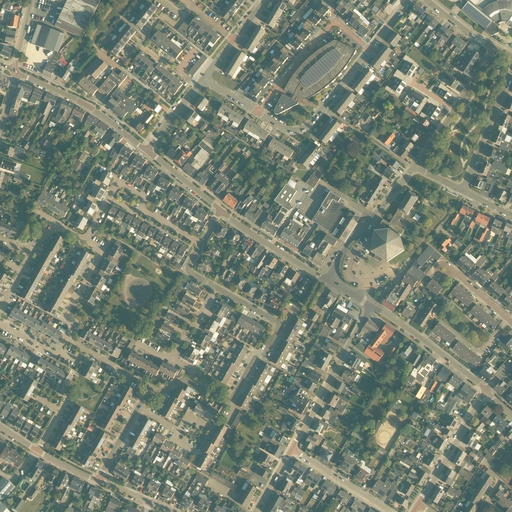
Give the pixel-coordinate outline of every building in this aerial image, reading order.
[(82,40),(101,0),(67,0),(55,26),(82,40)] [(232,0),(230,4),(238,10),(241,6),(233,0),(232,0)] [(340,13),(347,4),(342,0),(337,7),(338,8),(337,11),(340,13)] [(511,2),(511,3),(511,2),(511,0),(507,0),(507,2),(506,2),(504,1),(503,1),(501,2),(501,0),(497,0),(498,2),(496,3),(494,3),(492,4),(491,4),(489,5),(488,6),(487,7),(485,8),(484,9),(483,10),(482,11),(476,6),(476,5),(477,4),(478,2),(478,1),(478,0),(448,0),(449,0),(450,1),(451,1),(452,1),(453,2),(454,2),(456,2),(457,1),(458,1),(459,1),(460,0),(461,0),(464,2),(462,4),(465,6),(462,10),(486,30),(485,31),(492,37),(492,36),(499,33),(499,32),(498,32),(498,31),(498,30),(498,29),(499,28),(497,26),(498,24),(498,25),(499,24),(500,24),(501,23),(502,23),(503,23),(504,23),(505,23),(506,23),(507,23),(508,24),(509,25),(510,25),(510,26),(511,27),(511,28),(511,27),(511,2)] [(146,7),(154,14),(158,10),(147,1),(143,5),(146,7)] [(6,2),(4,10),(9,12),(12,4),(6,2)] [(279,2),(275,8),(283,12),(286,7),(279,2)] [(319,7),(327,14),(329,11),(327,9),(328,7),(323,2),(319,7)] [(226,8),(228,9),(235,14),(238,10),(230,4),(228,6),(224,3),(223,5),(226,8)] [(352,8),(347,4),(340,13),(343,16),(344,14),(348,17),(353,11),(351,10),(352,8)] [(407,15),(410,17),(413,13),(415,15),(420,9),(415,5),(407,15)] [(324,17),(327,14),(319,7),(318,6),(314,11),(320,17),(322,15),(324,17)] [(151,18),(154,14),(146,7),(142,11),(151,18)] [(228,9),(226,8),(223,12),(231,18),(235,14),(228,9)] [(272,13),(279,17),(283,12),(275,8),(272,13)] [(415,21),(417,23),(425,13),(420,9),(415,15),(418,17),(415,21)] [(139,15),(148,22),(151,18),(142,11),(139,15)] [(289,16),(292,18),(294,20),(299,14),(297,12),(297,13),(293,11),(289,16)] [(310,15),(318,23),(321,20),(319,18),(320,17),(314,11),(310,15)] [(349,24),(353,26),(359,19),(360,17),(353,11),(348,17),(351,19),(350,20),(351,22),(349,24)] [(223,12),(220,16),(228,22),(231,18),(223,12)] [(282,19),(279,17),(272,13),(269,18),(276,23),(278,24),(282,19)] [(139,15),(136,19),(144,26),(148,22),(139,15)] [(305,23),(310,28),(314,24),(316,26),(318,23),(310,15),(306,20),(307,21),(305,23)] [(8,17),(6,27),(16,29),(18,17),(11,16),(11,18),(8,17)] [(429,16),(424,22),(427,24),(429,26),(434,19),(429,16)] [(192,27),(189,31),(191,32),(194,29),(200,21),(200,20),(197,18),(196,17),(196,18),(195,19),(193,21),(191,23),(190,26),(192,27)] [(265,24),(273,29),(276,23),(269,18),(265,24)] [(132,23),(141,30),(144,26),(136,19),(132,23)] [(359,19),(353,26),(356,29),(357,27),(359,28),(364,23),(359,19)] [(439,23),(434,19),(429,26),(427,28),(424,32),(427,34),(431,28),(434,30),(439,23)] [(198,32),(205,24),(200,21),(194,29),(198,32)] [(304,27),(300,31),(308,38),(310,35),(308,33),(310,31),(309,30),(310,28),(305,23),(302,26),(304,27)] [(364,23),(359,28),(361,29),(359,32),(362,34),(368,26),(364,23)] [(202,35),(209,27),(205,24),(198,32),(202,35)] [(65,34),(38,25),(31,44),(58,54),(65,34)] [(127,25),(124,29),(133,36),(136,32),(127,25)] [(368,26),(362,34),(365,37),(367,35),(368,36),(374,30),(369,25),(368,26)] [(437,41),(438,42),(443,37),(443,36),(448,30),(443,26),(436,35),(439,37),(436,41),(437,41)] [(202,35),(204,37),(201,40),(203,42),(206,39),(213,31),(209,27),(202,35)] [(258,27),(255,33),(262,37),(265,31),(258,27)] [(121,33),(130,40),(133,36),(124,29),(121,33)] [(14,43),(15,33),(7,31),(4,30),(4,33),(6,34),(6,35),(5,35),(4,39),(5,40),(5,42),(14,43)] [(448,30),(443,36),(443,37),(438,42),(441,44),(444,40),(446,42),(453,34),(448,30)] [(151,40),(156,44),(163,35),(158,31),(151,40)] [(213,31),(206,39),(210,42),(217,34),(213,31)] [(308,38),(300,31),(296,36),(302,41),(303,39),(305,41),(308,38)] [(117,37),(126,45),(130,40),(121,33),(117,37)] [(160,47),(167,38),(170,35),(167,33),(164,36),(163,35),(156,44),(160,47)] [(262,37),(255,33),(251,38),(259,42),(262,45),(264,41),(261,39),(262,37)] [(395,33),(391,37),(398,43),(401,38),(395,33)] [(217,34),(210,42),(214,45),(221,37),(217,34)] [(285,35),(279,42),(283,46),(286,43),(284,42),(288,38),(285,35)] [(295,35),(291,40),(300,47),(302,44),(300,42),(302,41),(296,36),(295,35)] [(126,45),(117,37),(114,41),(123,49),(126,45)] [(398,43),(391,37),(387,42),(394,48),(398,43)] [(457,37),(449,47),(451,49),(454,45),(457,47),(462,41),(457,37)] [(171,41),(167,38),(160,47),(164,50),(171,41)] [(248,43),(255,48),(259,42),(251,38),(248,43)] [(171,41),(164,50),(168,53),(175,45),(176,42),(173,39),(172,39),(171,41)] [(285,47),(290,51),(292,49),(293,50),(295,48),(297,50),(300,47),(291,40),(285,47)] [(114,41),(111,46),(120,53),(123,49),(114,41)] [(325,89),(332,83),(338,77),(344,70),(356,51),(337,42),(336,41),(335,41),(334,41),(333,42),(324,47),(317,52),(310,58),(305,62),(301,66),(297,71),(293,77),(288,84),(284,91),(294,96),(297,97),(303,100),(304,100),(305,101),(305,100),(306,100),(309,99),(314,96),(318,94),(325,89)] [(462,41),(457,47),(459,49),(456,53),(459,55),(467,45),(462,41)] [(12,51),(13,47),(10,46),(7,45),(0,43),(0,55),(9,59),(12,51)] [(245,49),(252,54),(255,48),(248,43),(245,49)] [(168,53),(172,57),(179,48),(175,45),(168,53)] [(111,46),(108,50),(116,57),(120,53),(111,46)] [(385,46),(381,51),(388,56),(390,58),(391,58),(393,56),(395,54),(385,46)] [(179,48),(172,57),(176,60),(183,51),(179,48)] [(286,57),(289,53),(284,48),(282,50),(281,49),(276,54),(278,55),(285,62),(288,58),(286,57)] [(235,57),(242,61),(246,56),(239,51),(235,57)] [(381,51),(378,56),(384,61),(388,56),(381,51)] [(474,51),(472,54),(470,56),(477,60),(480,55),(474,51)] [(134,62),(139,65),(145,57),(141,53),(134,62)] [(276,54),(272,59),(275,61),(279,65),(281,63),(283,65),(285,62),(278,55),(276,54)] [(59,61),(63,64),(65,61),(62,58),(60,59),(59,58),(56,55),(51,60),(55,64),(59,61)] [(378,56),(374,60),(380,66),(384,61),(378,56)] [(406,69),(413,74),(417,68),(413,66),(415,63),(407,56),(404,60),(409,64),(406,69)] [(469,58),(467,61),(474,65),(477,60),(470,56),(469,58)] [(139,65),(143,68),(149,60),(145,57),(139,65)] [(171,57),(167,62),(171,65),(175,61),(171,57)] [(242,61),(235,57),(232,62),(239,67),(242,61)] [(272,59),(269,63),(271,65),(277,71),(280,68),(278,66),(279,65),(275,61),(272,59)] [(103,71),(108,66),(101,60),(97,65),(103,71)] [(143,68),(147,72),(153,63),(149,60),(143,68)] [(370,65),(379,72),(383,67),(380,66),(374,60),(370,65)] [(467,61),(464,66),(470,70),(474,65),(467,61)] [(230,64),(228,68),(236,72),(239,67),(232,62),(230,64)] [(46,68),(43,74),(51,78),(54,71),(52,70),(54,65),(53,65),(48,63),(47,65),(46,68)] [(157,67),(153,63),(147,72),(150,75),(152,73),(157,67)] [(265,69),(264,71),(269,76),(273,72),(275,74),(277,71),(271,65),(269,63),(264,68),(265,69)] [(65,70),(60,78),(66,82),(69,76),(70,75),(71,76),(73,77),(78,72),(79,71),(75,68),(72,66),(69,65),(67,68),(65,71),(65,70)] [(99,76),(103,71),(97,65),(93,70),(99,76)] [(159,65),(157,67),(152,73),(154,74),(151,78),(153,80),(156,76),(163,68),(159,65)] [(464,66),(460,72),(467,76),(470,70),(464,66)] [(157,83),(160,79),(167,71),(163,68),(156,76),(158,77),(155,81),(157,83)] [(232,78),(236,72),(228,68),(225,73),(232,78)] [(367,69),(363,74),(369,80),(370,80),(373,75),(367,69)] [(397,70),(395,73),(405,79),(406,76),(410,79),(413,74),(406,69),(403,74),(397,70)] [(95,80),(99,76),(93,70),(89,73),(91,76),(95,80)] [(171,74),(167,71),(160,79),(162,81),(159,85),(161,86),(162,86),(164,83),(171,74)] [(269,79),(267,78),(269,76),(264,71),(258,78),(267,86),(269,83),(267,81),(269,79)] [(97,91),(106,98),(117,85),(119,87),(128,77),(122,72),(119,76),(113,72),(99,89),(97,91)] [(395,85),(403,90),(406,84),(403,82),(405,79),(395,73),(393,76),(399,80),(395,85)] [(446,73),(445,75),(448,77),(446,80),(450,82),(447,85),(455,90),(458,85),(459,84),(458,84),(453,81),(455,78),(449,75),(446,73)] [(169,86),(175,78),(171,74),(165,83),(166,84),(163,88),(166,89),(168,86),(169,86)] [(363,74),(359,79),(365,85),(366,84),(368,86),(372,81),(370,80),(369,80),(363,74)] [(83,88),(89,81),(87,80),(85,78),(79,85),(83,88)] [(179,81),(175,78),(169,86),(170,87),(167,91),(170,93),(170,92),(173,89),(179,81)] [(254,83),(260,88),(262,87),(264,89),(267,86),(258,78),(254,83)] [(359,79),(355,84),(362,89),(365,85),(359,79)] [(94,85),(89,81),(83,88),(88,92),(94,85)] [(179,81),(173,89),(176,92),(177,93),(183,84),(179,81)] [(20,102),(22,98),(28,100),(30,95),(31,95),(34,88),(22,83),(22,84),(21,84),(20,84),(18,89),(13,99),(14,99),(9,116),(16,118),(18,111),(20,102)] [(250,88),(258,95),(261,92),(259,90),(260,88),(254,83),(250,88)] [(440,96),(448,101),(451,96),(448,93),(450,90),(441,83),(438,88),(443,91),(440,96)] [(358,94),(362,89),(355,84),(352,88),(358,94)] [(97,91),(99,89),(94,85),(88,92),(93,96),(97,91)] [(403,90),(395,85),(392,90),(387,86),(385,90),(394,96),(396,93),(399,95),(403,90)] [(248,86),(244,91),(247,93),(252,98),(254,96),(256,98),(258,95),(250,88),(248,86)] [(44,93),(36,89),(30,102),(36,105),(38,105),(39,104),(44,93)] [(114,111),(126,96),(120,91),(117,89),(110,97),(112,99),(107,106),(114,111)] [(349,91),(345,96),(352,102),(355,97),(356,97),(349,91)] [(419,95),(414,91),(412,95),(409,93),(403,102),(406,104),(410,99),(415,102),(419,95)] [(40,114),(38,119),(40,120),(41,120),(42,119),(43,117),(44,115),(52,97),(47,94),(44,102),(46,102),(41,113),(40,114)] [(136,111),(138,108),(135,105),(136,104),(129,99),(132,97),(131,95),(127,97),(126,96),(114,111),(123,119),(128,113),(132,116),(136,111)] [(296,101),(297,97),(294,96),(292,99),(284,95),(283,95),(282,95),(282,96),(274,111),(274,112),(274,113),(275,114),(275,115),(276,115),(277,115),(278,115),(297,105),(298,105),(298,104),(298,103),(297,102),(296,101)] [(419,95),(415,102),(420,106),(415,112),(418,115),(420,112),(425,104),(422,102),(425,98),(419,95)] [(198,101),(205,107),(209,102),(202,96),(198,101)] [(348,106),(352,102),(345,96),(341,101),(348,106)] [(43,117),(42,119),(45,121),(47,117),(52,106),(52,105),(53,106),(54,106),(55,105),(57,99),(52,97),(44,115),(43,117)] [(161,103),(155,98),(151,103),(154,105),(151,109),(158,114),(162,108),(159,106),(161,103)] [(430,111),(438,116),(441,111),(438,108),(440,105),(429,98),(427,102),(434,106),(430,111)] [(63,117),(69,104),(63,101),(60,108),(56,119),(50,116),(48,121),(57,124),(58,123),(63,117)] [(194,106),(201,111),(205,107),(198,101),(194,106)] [(348,106),(341,101),(338,106),(344,111),(348,106)] [(63,117),(58,123),(63,126),(68,117),(67,116),(69,113),(71,113),(74,106),(69,104),(63,117)] [(228,108),(223,105),(218,113),(223,116),(228,108)] [(344,111),(338,106),(334,110),(341,116),(344,111)] [(81,123),(86,112),(76,107),(71,118),(81,123)] [(233,112),(228,108),(223,116),(227,118),(229,119),(233,112)] [(405,112),(404,112),(411,117),(412,117),(413,115),(416,117),(415,117),(421,122),(419,125),(418,125),(421,128),(423,126),(426,129),(430,124),(417,114),(407,108),(405,112)] [(191,110),(188,115),(198,122),(201,118),(199,116),(191,110)] [(376,118),(381,111),(380,110),(376,114),(374,113),(372,116),(376,118)] [(438,116),(430,111),(427,116),(422,113),(420,116),(423,119),(429,122),(431,119),(435,121),(438,116)] [(233,112),(229,119),(234,122),(238,115),(233,112)] [(139,126),(136,129),(138,131),(140,133),(144,129),(149,123),(154,117),(150,113),(149,113),(150,114),(149,116),(148,115),(144,120),(145,121),(143,122),(141,125),(140,124),(139,126)] [(95,126),(99,120),(90,115),(85,123),(86,123),(85,124),(88,126),(90,123),(95,126)] [(188,115),(184,120),(191,126),(192,125),(194,127),(198,122),(188,115)] [(238,115),(234,122),(239,125),(244,118),(238,115)] [(504,115),(502,120),(511,125),(511,124),(511,117),(511,118),(511,117),(504,115)] [(334,120),(330,125),(337,131),(340,133),(340,134),(343,136),(345,134),(342,131),(339,128),(340,126),(341,125),(343,123),(338,120),(336,122),(334,120)] [(502,120),(499,126),(503,128),(507,130),(506,132),(511,134),(511,132),(511,131),(510,131),(511,125),(502,120)] [(101,139),(103,136),(109,128),(101,121),(95,130),(98,133),(96,135),(101,139)] [(254,124),(249,121),(243,131),(248,134),(249,132),(254,124)] [(67,133),(71,127),(65,124),(62,129),(67,133)] [(249,132),(254,135),(259,127),(254,124),(249,132)] [(330,125),(326,130),(333,135),(335,133),(337,136),(340,133),(337,131),(330,125)] [(259,138),(264,130),(259,127),(254,135),(253,137),(258,140),(259,138)] [(259,138),(260,138),(265,141),(269,134),(264,130),(259,138)] [(322,135),(329,140),(333,135),(326,130),(322,135)] [(422,136),(413,130),(411,132),(409,131),(405,136),(415,143),(417,140),(418,141),(422,136)] [(495,136),(495,137),(505,141),(507,136),(511,137),(511,134),(506,132),(505,135),(504,134),(501,133),(497,131),(497,133),(495,136)] [(107,144),(111,148),(116,142),(118,144),(123,138),(116,133),(111,139),(107,144)] [(319,139),(325,145),(329,140),(322,135),(319,139)] [(401,141),(398,144),(398,145),(401,147),(402,148),(404,149),(409,153),(414,146),(411,144),(407,141),(408,139),(407,139),(403,135),(402,137),(404,139),(402,141),(401,141)] [(182,136),(178,141),(179,143),(180,143),(184,146),(185,144),(188,141),(187,141),(182,136)] [(214,148),(217,145),(206,136),(204,139),(214,148)] [(392,140),(387,136),(382,142),(387,147),(392,140)] [(495,137),(492,143),(499,146),(500,146),(499,149),(508,152),(509,150),(506,148),(508,143),(505,141),(495,137)] [(204,164),(211,155),(212,154),(216,149),(214,148),(204,139),(199,146),(202,149),(198,155),(196,157),(193,160),(189,164),(188,163),(183,169),(187,173),(193,178),(198,172),(201,168),(204,164)] [(270,144),(269,146),(274,149),(274,150),(278,142),(277,141),(274,140),(274,139),(273,139),(270,144)] [(26,141),(22,147),(27,150),(31,145),(26,141)] [(278,142),(274,150),(279,153),(284,145),(279,143),(278,142)] [(311,149),(318,154),(320,157),(321,158),(324,160),(325,160),(326,161),(327,159),(326,158),(327,157),(320,152),(320,151),(322,149),(316,145),(315,144),(314,146),(311,149)] [(284,145),(279,153),(284,156),(289,149),(284,145)] [(172,149),(167,156),(171,159),(172,160),(175,156),(181,149),(182,149),(178,146),(175,150),(174,151),(172,149)] [(397,146),(393,151),(403,160),(409,153),(404,149),(402,148),(401,147),(400,149),(397,146)] [(16,147),(15,150),(7,148),(5,155),(12,157),(13,153),(19,155),(21,149),(16,147)] [(120,156),(124,158),(129,149),(124,147),(121,152),(118,151),(115,156),(113,159),(111,162),(115,164),(118,158),(119,158),(120,156)] [(110,157),(113,159),(115,156),(118,151),(118,150),(115,148),(110,157)] [(122,161),(127,164),(133,152),(129,149),(124,158),(122,161)] [(289,149),(284,156),(289,159),(294,152),(289,149)] [(307,154),(314,159),(318,154),(311,149),(307,154)] [(489,149),(486,157),(491,158),(495,160),(493,163),(500,166),(501,163),(501,162),(502,162),(504,154),(490,150),(489,149)] [(182,152),(174,161),(181,167),(192,154),(189,151),(186,155),(182,152)] [(382,152),(379,156),(385,159),(386,160),(391,164),(390,164),(389,165),(396,170),(400,165),(382,152)] [(83,163),(87,157),(81,153),(71,168),(77,171),(82,163),(83,163)] [(204,164),(207,166),(214,158),(213,157),(214,156),(212,154),(211,155),(204,164)] [(303,158),(310,164),(314,159),(307,154),(303,158)] [(372,157),(376,160),(380,163),(382,159),(374,154),(372,157)] [(340,156),(337,161),(339,162),(338,164),(342,167),(343,165),(348,169),(352,163),(340,156)] [(131,165),(129,168),(132,170),(134,167),(136,168),(141,160),(140,159),(141,159),(137,157),(136,157),(134,161),(132,165),(131,165)] [(300,163),(306,168),(310,164),(303,158),(300,163)] [(141,160),(136,168),(138,169),(141,171),(140,172),(142,174),(143,172),(144,170),(142,169),(146,162),(145,162),(146,161),(142,159),(142,160),(141,160)] [(16,164),(3,160),(0,168),(13,173),(16,164)] [(289,165),(285,170),(289,172),(292,167),(295,162),(292,160),(289,165)] [(483,165),(482,168),(492,172),(493,169),(496,171),(496,170),(506,174),(508,169),(507,169),(504,167),(500,166),(493,163),(492,165),(484,162),(483,165)] [(220,171),(226,165),(223,163),(217,169),(220,171)] [(200,173),(195,180),(200,183),(209,171),(212,166),(210,164),(202,174),(200,173)] [(394,173),(388,168),(386,170),(380,165),(377,169),(383,174),(382,175),(389,180),(394,173)] [(148,181),(154,170),(149,167),(146,173),(143,172),(142,174),(140,178),(137,184),(139,185),(143,179),(147,181),(148,181)] [(98,174),(102,177),(110,181),(111,180),(113,176),(110,175),(105,172),(107,169),(104,168),(103,171),(102,173),(99,172),(98,174)] [(482,168),(479,174),(486,177),(486,176),(487,177),(486,180),(489,181),(493,182),(495,183),(496,184),(497,182),(498,180),(493,178),(493,179),(489,178),(492,172),(482,168)] [(151,185),(148,190),(151,192),(156,181),(158,179),(156,177),(158,173),(154,170),(149,179),(151,180),(150,182),(152,183),(151,185)] [(316,170),(315,172),(305,184),(313,189),(319,179),(323,174),(316,170)] [(209,171),(200,183),(204,186),(209,179),(210,177),(213,174),(211,173),(209,171)] [(0,181),(2,182),(6,183),(7,180),(8,177),(4,175),(0,173),(0,181)] [(239,175),(236,173),(231,180),(234,182),(239,175)] [(214,190),(223,179),(217,174),(210,182),(211,183),(209,186),(210,187),(209,188),(212,190),(213,189),(214,190)] [(102,183),(108,186),(110,181),(102,177),(100,181),(96,180),(95,182),(101,186),(102,183)] [(156,181),(151,192),(153,193),(155,190),(157,187),(161,189),(166,181),(165,180),(166,179),(164,178),(162,177),(162,178),(161,178),(159,183),(156,181)] [(366,199),(364,202),(372,206),(380,194),(381,192),(384,188),(383,187),(382,187),(383,186),(384,184),(386,181),(383,179),(380,178),(378,181),(377,181),(376,183),(374,182),(371,187),(370,186),(365,194),(368,196),(366,199)] [(229,184),(223,179),(214,190),(215,191),(215,192),(218,194),(218,193),(219,194),(221,191),(223,192),(229,184)] [(287,184),(294,188),(297,183),(290,179),(287,184)] [(160,191),(167,195),(170,190),(171,189),(168,187),(171,183),(166,181),(161,189),(160,191)] [(486,185),(477,181),(474,187),(481,190),(481,189),(483,190),(486,185)] [(99,188),(101,186),(95,182),(93,185),(94,185),(91,190),(103,197),(106,192),(99,188)] [(236,190),(234,192),(237,194),(240,190),(241,189),(242,188),(244,185),(242,182),(239,186),(240,186),(237,190),(236,190)] [(288,215),(291,210),(292,209),(289,203),(297,191),(289,186),(286,185),(275,201),(280,204),(283,207),(281,210),(273,222),(271,225),(273,226),(268,233),(274,237),(278,230),(280,227),(282,226),(281,225),(282,223),(284,222),(284,221),(284,220),(286,219),(285,218),(286,217),(288,216),(288,215)] [(37,202),(42,205),(47,197),(43,195),(45,191),(47,189),(45,188),(37,202)] [(174,199),(179,191),(174,188),(172,191),(170,190),(167,195),(169,197),(174,199)] [(89,195),(88,197),(88,198),(94,201),(95,199),(100,201),(103,197),(91,190),(89,194),(89,195)] [(179,191),(174,199),(176,201),(175,203),(176,204),(179,206),(181,204),(183,200),(180,199),(183,194),(179,191)] [(501,191),(497,199),(505,203),(508,196),(509,195),(508,194),(506,194),(506,193),(501,191)] [(406,196),(415,202),(418,198),(409,192),(406,196)] [(312,221),(333,234),(332,235),(335,237),(338,239),(339,240),(343,242),(350,232),(351,232),(360,218),(359,217),(359,216),(357,216),(354,214),(353,212),(338,203),(341,199),(336,196),(330,193),(328,196),(312,221)] [(47,197),(42,205),(44,206),(48,208),(55,196),(53,195),(51,199),(50,199),(47,197)] [(234,198),(231,197),(228,195),(223,201),(228,205),(234,198)] [(55,196),(48,208),(53,212),(58,203),(55,201),(57,197),(55,196)] [(237,208),(241,211),(245,205),(248,207),(254,199),(250,196),(244,204),(241,202),(237,208)] [(403,201),(413,207),(415,202),(406,196),(403,201)] [(86,200),(84,203),(88,205),(87,207),(95,211),(97,207),(92,204),(94,201),(88,198),(87,197),(86,200)] [(233,209),(239,202),(234,198),(228,205),(233,209)] [(174,216),(176,217),(182,207),(186,210),(191,201),(186,199),(183,205),(181,204),(179,206),(177,210),(174,216)] [(58,203),(53,212),(59,215),(66,202),(64,201),(62,205),(61,205),(58,203)] [(187,218),(184,224),(187,225),(190,219),(192,216),(193,214),(191,213),(193,208),(196,204),(191,201),(186,210),(185,213),(189,215),(187,218)] [(401,205),(410,211),(413,207),(403,201),(401,205)] [(66,202),(59,215),(61,216),(62,216),(64,217),(64,218),(67,212),(69,209),(66,207),(68,204),(67,203),(66,202)] [(270,214),(275,206),(272,204),(267,212),(270,214)] [(407,216),(410,211),(401,205),(398,210),(404,214),(407,216)] [(465,216),(469,209),(463,206),(460,213),(465,216)] [(78,212),(84,215),(86,213),(92,216),(95,211),(87,207),(84,212),(80,209),(78,212)] [(251,207),(244,217),(249,220),(253,214),(256,209),(251,207)] [(106,219),(114,223),(117,217),(115,216),(118,210),(113,208),(106,219)] [(192,216),(190,219),(193,221),(197,223),(199,220),(203,212),(199,209),(194,218),(192,216)] [(249,220),(254,224),(262,211),(259,209),(255,215),(253,214),(249,220)] [(465,216),(471,219),(474,212),(469,209),(465,216)] [(399,222),(402,216),(404,214),(398,210),(390,224),(383,220),(377,229),(374,230),(374,232),(371,253),(376,255),(374,258),(381,263),(382,260),(387,263),(388,262),(391,260),(404,251),(400,237),(407,227),(399,222)] [(77,221),(85,226),(88,221),(83,218),(84,215),(78,212),(77,215),(80,216),(77,221)] [(117,217),(114,223),(118,224),(119,226),(122,228),(122,227),(125,222),(122,220),(125,215),(122,213),(120,212),(118,216),(117,217)] [(197,224),(204,228),(208,221),(206,219),(208,214),(203,212),(199,220),(197,223),(197,224)] [(474,224),(480,226),(481,224),(484,217),(479,214),(474,224)] [(133,225),(131,224),(134,218),(129,215),(125,222),(122,227),(130,231),(132,228),(133,225)] [(271,225),(273,222),(271,221),(272,218),(269,215),(261,228),(268,233),(273,226),(271,225)] [(484,217),(481,224),(487,226),(490,219),(489,219),(484,217)] [(9,226),(6,234),(8,235),(7,237),(9,237),(10,238),(17,219),(16,219),(13,225),(11,224),(10,227),(9,226)] [(17,219),(10,238),(11,238),(11,237),(14,238),(15,236),(19,238),(22,232),(20,231),(18,230),(15,228),(16,225),(18,220),(17,219)] [(133,225),(132,228),(134,229),(134,232),(136,233),(135,234),(138,235),(141,230),(138,228),(141,223),(136,220),(133,225)] [(308,231),(291,220),(280,237),(281,237),(297,248),(308,231)] [(502,223),(495,220),(492,227),(492,228),(491,230),(494,232),(493,233),(499,235),(501,231),(499,231),(502,223)] [(83,231),(85,226),(77,221),(75,226),(83,231)] [(5,222),(0,234),(1,234),(1,233),(6,234),(9,226),(4,225),(6,222),(5,222)] [(138,235),(138,236),(143,238),(145,240),(147,237),(149,234),(146,232),(149,227),(144,224),(141,230),(138,235)] [(221,236),(224,238),(228,230),(220,226),(216,233),(218,235),(218,236),(220,237),(221,237),(221,236)] [(323,232),(325,234),(327,231),(319,226),(317,228),(323,232)] [(149,234),(147,237),(150,238),(148,241),(150,243),(149,245),(152,246),(154,242),(155,241),(156,238),(157,236),(155,235),(157,231),(156,231),(152,228),(149,234)] [(474,238),(472,241),(474,242),(481,245),(487,231),(488,229),(486,228),(485,228),(485,229),(483,233),(481,232),(477,240),(474,238)] [(487,231),(481,245),(485,246),(491,233),(487,231)] [(229,239),(228,240),(229,241),(228,243),(229,244),(231,245),(232,245),(233,243),(236,245),(240,237),(234,233),(233,232),(232,233),(232,234),(229,239)] [(156,238),(155,241),(157,242),(157,244),(156,245),(156,246),(158,247),(161,249),(164,243),(162,242),(161,241),(165,236),(159,233),(157,236),(156,238)] [(334,247),(337,241),(327,235),(325,237),(321,244),(317,249),(320,250),(318,253),(314,259),(318,262),(322,265),(328,255),(326,254),(331,246),(334,247)] [(55,238),(53,241),(62,245),(64,240),(65,238),(62,237),(61,238),(56,236),(55,238)] [(167,238),(164,243),(161,249),(166,251),(164,254),(167,255),(168,254),(171,248),(169,246),(172,241),(167,238)] [(248,239),(244,244),(248,246),(242,254),(245,256),(254,243),(248,239)] [(442,245),(440,248),(445,253),(448,249),(452,245),(449,243),(450,241),(449,240),(448,241),(446,240),(444,239),(440,244),(442,245)] [(59,250),(62,245),(53,241),(51,246),(59,250)] [(168,254),(176,258),(179,252),(176,251),(179,245),(174,242),(171,248),(168,254)] [(316,245),(313,244),(310,242),(303,253),(309,257),(313,250),(316,251),(317,249),(321,244),(317,242),(316,245)] [(251,248),(247,254),(250,256),(254,259),(256,255),(259,257),(265,248),(257,244),(254,249),(251,248)] [(56,255),(59,250),(51,246),(48,251),(54,254),(56,255)] [(122,253),(124,254),(125,255),(128,250),(127,249),(121,246),(119,249),(114,246),(113,248),(113,247),(111,250),(120,256),(122,253)] [(213,259),(218,251),(210,246),(206,254),(213,259)] [(416,287),(431,269),(429,267),(424,273),(418,268),(420,266),(421,267),(434,251),(429,246),(407,272),(408,273),(401,282),(403,283),(399,289),(395,286),(392,292),(393,293),(391,295),(390,294),(387,297),(386,296),(385,298),(386,299),(382,305),(392,312),(395,306),(397,307),(401,301),(403,302),(405,299),(412,289),(413,290),(416,287)] [(471,248),(468,246),(462,253),(465,255),(471,248)] [(176,258),(179,260),(182,259),(187,249),(182,247),(179,252),(176,258)] [(43,253),(43,254),(55,261),(56,259),(53,257),(54,254),(48,251),(47,250),(45,254),(43,253)] [(79,256),(87,260),(90,256),(79,250),(78,252),(81,254),(79,256)] [(118,260),(120,256),(111,250),(109,254),(110,254),(109,256),(113,258),(112,261),(118,264),(120,262),(118,260)] [(51,261),(53,263),(55,261),(43,254),(42,255),(44,256),(42,260),(49,264),(51,261)] [(261,266),(264,262),(267,257),(263,255),(257,264),(261,266)] [(84,265),(87,260),(79,256),(78,259),(75,257),(74,259),(84,265)] [(457,263),(463,268),(470,260),(466,256),(463,258),(462,257),(457,263)] [(266,265),(273,269),(278,261),(271,257),(266,265)] [(477,267),(484,259),(481,257),(475,264),(477,267)] [(71,264),(74,266),(82,270),(84,265),(74,259),(71,264)] [(198,267),(204,270),(206,272),(209,267),(210,268),(211,268),(212,268),(213,267),(213,265),(212,265),(210,264),(203,259),(198,267)] [(484,259),(477,267),(480,269),(486,261),(484,259)] [(52,266),(49,264),(42,260),(39,263),(38,263),(37,264),(49,270),(52,272),(53,269),(51,268),(52,266)] [(470,260),(463,268),(468,272),(473,267),(472,266),(474,263),(470,260)] [(103,265),(112,270),(115,266),(117,267),(118,264),(112,261),(111,263),(106,261),(105,262),(104,262),(103,265)] [(170,261),(169,264),(180,270),(182,268),(170,261)] [(45,271),(48,272),(49,270),(37,264),(37,265),(38,265),(36,269),(44,273),(45,271)] [(276,268),(272,275),(275,277),(276,277),(277,274),(280,275),(283,277),(289,268),(283,264),(281,268),(279,270),(276,268)] [(110,279),(113,275),(110,273),(112,270),(103,265),(101,268),(102,269),(101,270),(105,273),(104,275),(110,279)] [(82,270),(74,266),(73,268),(69,267),(68,269),(79,275),(82,270)] [(261,267),(259,270),(256,275),(257,275),(260,277),(261,277),(266,270),(261,267)] [(45,278),(42,276),(44,273),(36,269),(34,273),(33,272),(32,273),(44,280),(45,278)] [(66,273),(67,274),(75,278),(76,279),(79,275),(68,269),(66,273)] [(229,271),(224,269),(220,276),(222,278),(221,278),(222,279),(223,280),(224,279),(225,279),(229,271)] [(234,274),(235,272),(235,271),(231,269),(229,271),(225,279),(225,280),(225,281),(227,282),(227,281),(228,281),(230,282),(234,274)] [(477,271),(472,276),(476,279),(478,281),(483,275),(482,275),(480,273),(482,271),(479,269),(477,271)] [(290,272),(286,278),(292,282),(291,283),(294,285),(300,275),(294,271),(292,273),(290,272)] [(488,274),(486,272),(483,275),(478,281),(483,286),(490,278),(492,280),(496,275),(498,273),(496,271),(491,276),(488,274)] [(31,279),(39,283),(40,280),(43,282),(43,281),(44,280),(32,273),(32,274),(33,275),(31,279)] [(62,275),(61,277),(72,283),(75,278),(67,274),(66,277),(62,275)] [(94,280),(104,285),(105,282),(108,283),(110,279),(104,275),(102,278),(98,275),(97,277),(96,277),(94,280)] [(240,275),(238,278),(234,286),(242,290),(244,286),(246,287),(247,284),(249,281),(249,280),(248,279),(247,278),(246,277),(245,276),(244,276),(243,275),(241,275),(240,275)] [(61,277),(60,279),(63,281),(62,284),(69,288),(72,283),(61,277)] [(302,289),(305,291),(311,282),(305,278),(301,284),(299,282),(295,288),(300,291),(302,289)] [(27,283),(39,289),(40,287),(37,286),(39,283),(31,279),(29,282),(27,282),(27,283)] [(107,287),(104,285),(94,280),(92,283),(93,283),(92,285),(97,287),(95,290),(102,294),(103,291),(104,291),(107,287)] [(431,291),(438,284),(433,280),(426,287),(430,290),(428,292),(430,293),(431,291)] [(196,288),(198,286),(191,282),(190,285),(191,285),(188,291),(199,297),(202,291),(196,288)] [(39,289),(27,283),(26,283),(28,284),(26,288),(33,292),(35,290),(38,291),(39,289)] [(69,288),(62,284),(60,286),(57,284),(56,287),(67,293),(69,288)] [(443,289),(438,284),(431,291),(435,294),(433,297),(434,298),(443,289)] [(487,289),(493,294),(498,289),(492,284),(487,289)] [(245,293),(249,296),(252,297),(257,289),(256,289),(249,285),(245,293)] [(454,289),(451,292),(454,295),(455,294),(457,297),(463,290),(457,285),(454,289)] [(56,287),(55,289),(58,290),(57,293),(64,297),(67,293),(56,287)] [(33,292),(26,288),(24,292),(22,291),(22,292),(33,299),(35,296),(32,295),(33,292)] [(498,289),(493,294),(498,299),(503,294),(503,293),(498,289)] [(86,294),(96,300),(97,297),(99,298),(102,294),(95,290),(94,292),(90,290),(89,292),(88,291),(86,294)] [(457,297),(459,300),(460,299),(463,302),(468,295),(463,290),(457,297)] [(264,304),(268,296),(260,291),(256,299),(264,304)] [(22,294),(20,298),(28,302),(29,299),(32,301),(33,299),(22,292),(21,293),(22,294)] [(333,303),(338,296),(332,292),(327,299),(328,300),(324,307),(328,310),(332,303),(333,303)] [(51,296),(61,302),(64,297),(57,293),(55,295),(52,294),(51,296)] [(185,305),(186,303),(193,307),(196,301),(191,298),(192,296),(187,293),(182,301),(181,303),(185,305)] [(273,293),(272,296),(269,301),(271,302),(270,305),(275,308),(274,309),(275,310),(281,301),(274,298),(276,294),(273,293)] [(96,300),(86,294),(84,298),(85,298),(84,300),(89,303),(88,305),(93,308),(96,304),(94,303),(96,300)] [(463,302),(462,302),(465,305),(466,304),(468,306),(474,300),(471,297),(468,295),(463,302)] [(506,298),(502,303),(503,303),(508,307),(511,302),(511,297),(509,295),(507,297),(506,298)] [(51,302),(59,307),(61,302),(51,296),(50,298),(53,300),(51,302)] [(344,309),(348,311),(352,303),(348,301),(344,309)] [(426,306),(433,312),(437,306),(429,301),(426,305),(424,304),(423,305),(426,306)] [(45,302),(43,304),(46,305),(45,305),(56,311),(59,307),(51,302),(50,305),(47,303),(45,302)] [(216,308),(215,309),(227,315),(228,312),(227,311),(229,307),(225,305),(224,304),(220,302),(217,308),(216,308)] [(186,306),(185,305),(181,303),(176,311),(187,317),(191,312),(185,308),(186,306)] [(16,305),(9,316),(12,317),(11,319),(13,320),(20,307),(19,306),(16,305)] [(46,312),(53,316),(56,311),(45,305),(44,307),(48,309),(46,312)] [(404,312),(402,315),(408,319),(409,316),(412,318),(416,311),(414,309),(412,312),(408,309),(409,307),(407,305),(403,311),(404,312)] [(476,305),(470,312),(473,314),(474,314),(476,316),(482,310),(476,305)] [(430,317),(433,312),(426,306),(423,311),(420,309),(419,310),(422,312),(430,317)] [(20,307),(13,320),(16,321),(16,320),(17,320),(18,321),(19,321),(23,313),(20,312),(23,309),(22,308),(20,307)] [(225,318),(227,315),(215,309),(215,310),(215,311),(214,315),(218,317),(217,320),(221,322),(223,317),(225,318)] [(347,315),(343,313),(342,313),(341,313),(342,312),(336,309),(332,316),(328,324),(336,329),(341,321),(342,322),(343,322),(347,315)] [(476,316),(476,317),(478,319),(479,319),(482,321),(487,315),(482,310),(476,316)] [(23,313),(19,321),(21,323),(21,324),(23,325),(30,312),(28,311),(26,315),(23,313)] [(176,317),(177,314),(172,311),(167,319),(177,325),(181,319),(176,317)] [(32,314),(30,312),(23,325),(25,326),(26,325),(28,326),(32,319),(30,317),(32,314)] [(418,317),(426,323),(430,317),(422,312),(419,316),(417,314),(416,316),(418,317)] [(319,316),(314,313),(310,319),(315,322),(319,316)] [(247,318),(242,315),(235,328),(237,329),(239,325),(242,327),(247,318)] [(342,322),(339,327),(342,329),(343,329),(346,324),(348,325),(350,322),(353,318),(349,316),(347,315),(343,322),(342,322)] [(482,321),(481,322),(484,324),(485,323),(487,326),(493,320),(492,319),(487,315),(482,321)] [(32,319),(28,326),(31,328),(30,329),(32,330),(39,318),(37,317),(35,320),(32,319)] [(413,319),(412,321),(422,328),(426,323),(418,317),(416,321),(413,319)] [(41,319),(39,318),(32,330),(35,332),(35,330),(38,332),(39,330),(38,330),(42,324),(39,323),(41,319)] [(40,333),(43,334),(51,319),(49,318),(47,322),(46,322),(45,324),(43,323),(42,324),(38,330),(39,330),(41,332),(40,333)] [(244,333),(252,320),(247,318),(242,327),(245,328),(243,332),(244,333)] [(295,318),(292,323),(304,330),(306,328),(302,326),(304,322),(295,318)] [(51,319),(43,334),(45,336),(45,334),(48,336),(54,324),(52,323),(53,321),(51,319)] [(207,323),(207,324),(219,330),(220,327),(219,326),(221,322),(217,320),(216,322),(211,319),(209,322),(207,323)] [(252,320),(244,333),(247,334),(249,331),(251,332),(256,323),(252,320)] [(367,332),(369,334),(372,330),(370,329),(372,327),(374,324),(369,320),(362,330),(366,333),(367,332)] [(487,326),(487,327),(489,329),(490,328),(493,331),(499,324),(496,322),(493,320),(487,326)] [(52,328),(48,336),(50,337),(50,338),(52,340),(59,327),(61,322),(59,321),(57,326),(55,330),(52,328)] [(165,321),(161,329),(166,332),(172,335),(175,330),(169,326),(171,324),(165,321)] [(310,332),(315,324),(313,323),(311,322),(310,322),(306,330),(310,332)] [(256,323),(251,332),(254,334),(252,337),(254,339),(261,326),(256,323)] [(289,329),(298,334),(300,330),(303,332),(304,331),(304,330),(292,323),(290,327),(289,329)] [(438,323),(433,331),(436,333),(439,335),(444,328),(438,323)] [(219,330),(207,324),(207,326),(205,329),(210,332),(209,334),(213,337),(215,332),(217,333),(219,330)] [(369,334),(374,337),(380,328),(374,324),(372,327),(370,329),(372,330),(369,334)] [(381,330),(371,344),(377,348),(381,343),(384,345),(390,337),(391,337),(395,330),(392,328),(391,328),(386,324),(382,331),(381,330)] [(261,326),(254,339),(256,340),(258,336),(261,337),(266,328),(261,326)] [(59,327),(52,340),(54,341),(55,340),(57,341),(58,340),(62,334),(59,332),(61,328),(59,327)] [(84,340),(90,329),(88,328),(86,331),(84,330),(79,337),(84,340)] [(444,340),(450,333),(444,328),(439,335),(438,335),(442,338),(442,337),(445,339),(444,340)] [(84,340),(89,343),(93,335),(91,334),(92,331),(90,329),(84,340)] [(166,332),(161,329),(156,337),(163,341),(162,343),(166,345),(167,343),(167,344),(170,338),(165,335),(166,332)] [(298,334),(289,329),(286,334),(298,341),(299,339),(296,337),(298,334)] [(321,333),(320,334),(321,334),(327,338),(329,335),(329,334),(322,330),(321,332),(321,333)] [(89,343),(94,345),(100,334),(98,333),(96,336),(93,335),(89,343)] [(400,333),(393,345),(398,348),(405,336),(400,333)] [(456,337),(450,333),(444,340),(447,342),(448,342),(451,344),(456,337)] [(102,336),(100,334),(94,345),(98,348),(103,340),(100,339),(102,336)] [(199,338),(210,345),(213,346),(215,343),(214,343),(216,339),(213,337),(209,334),(207,337),(203,334),(201,337),(199,338)] [(284,337),(283,340),(284,341),(293,346),(293,345),(292,344),(294,341),(297,343),(298,341),(286,334),(284,337)] [(506,346),(510,349),(511,347),(511,336),(509,339),(506,337),(499,344),(503,349),(506,346)] [(201,350),(205,352),(207,347),(209,348),(210,345),(199,338),(198,339),(199,341),(197,344),(202,347),(200,349),(201,350)] [(103,340),(98,348),(103,351),(109,340),(107,339),(105,342),(103,340)] [(109,340),(103,351),(108,353),(112,346),(114,342),(111,341),(109,340)] [(284,341),(281,346),(294,353),(295,351),(291,349),(293,346),(284,341)] [(322,346),(321,348),(328,352),(330,349),(335,352),(339,346),(330,341),(328,344),(324,342),(322,346)] [(366,346),(362,343),(360,342),(357,346),(359,348),(363,351),(366,346)] [(401,352),(408,356),(415,347),(409,342),(406,345),(405,344),(402,348),(403,349),(401,352)] [(459,353),(465,346),(459,342),(457,344),(455,346),(453,349),(456,352),(457,351),(459,353)] [(233,346),(246,353),(249,349),(240,343),(238,346),(235,344),(233,346)] [(112,346),(108,353),(113,356),(119,345),(116,344),(115,347),(112,346)] [(371,344),(364,353),(367,355),(377,363),(378,363),(384,354),(380,351),(377,348),(376,348),(377,348),(371,344)] [(121,346),(119,345),(113,356),(117,359),(124,346),(121,345),(121,346)] [(7,359),(9,360),(16,348),(14,347),(13,348),(10,346),(4,357),(7,359)] [(246,353),(233,346),(232,348),(236,350),(234,353),(244,358),(246,353)] [(278,352),(287,357),(289,353),(293,355),(294,353),(281,346),(278,352)] [(465,358),(470,351),(465,346),(459,353),(459,354),(462,356),(465,358)] [(201,350),(200,349),(197,347),(196,350),(191,347),(189,350),(188,351),(187,351),(199,358),(200,355),(202,356),(205,352),(201,350)] [(391,359),(397,350),(392,347),(387,356),(391,359)] [(18,349),(16,348),(9,360),(11,362),(13,358),(16,359),(20,352),(18,350),(18,349)] [(187,354),(185,357),(184,360),(193,364),(196,360),(197,361),(199,358),(187,351),(187,352),(187,354)] [(471,362),(476,355),(470,351),(465,358),(468,361),(468,360),(471,362)] [(22,353),(20,352),(16,359),(18,361),(16,365),(18,366),(25,353),(23,352),(22,353)] [(146,361),(131,352),(129,356),(126,360),(128,361),(131,362),(129,365),(131,366),(133,364),(136,366),(135,368),(137,370),(139,367),(142,368),(146,361)] [(285,360),(287,357),(278,352),(275,357),(288,364),(289,362),(285,360)] [(320,355),(318,358),(319,359),(322,361),(328,364),(332,357),(326,354),(322,352),(320,355)] [(28,354),(25,353),(18,366),(20,367),(23,363),(25,365),(30,357),(27,356),(28,354)] [(229,353),(228,356),(241,363),(244,358),(234,353),(233,355),(229,353)] [(415,368),(411,375),(415,379),(419,374),(424,378),(433,367),(432,366),(436,361),(427,353),(415,368)] [(363,358),(354,354),(350,363),(351,363),(349,366),(355,369),(356,366),(358,367),(363,358)] [(411,364),(415,367),(421,356),(417,354),(414,360),(415,360),(412,365),(411,364)] [(476,355),(471,362),(470,363),(473,365),(474,364),(476,366),(476,367),(482,360),(476,355)] [(34,370),(40,359),(35,356),(31,364),(34,366),(32,369),(34,370)] [(207,356),(204,361),(211,364),(213,360),(207,356)] [(228,356),(227,357),(231,359),(229,362),(233,364),(233,365),(237,367),(238,368),(241,363),(228,356)] [(274,359),(272,362),(281,367),(283,364),(287,366),(288,364),(275,357),(274,359)] [(318,358),(314,365),(318,367),(318,368),(324,371),(328,364),(322,361),(319,359),(318,358)] [(485,367),(478,376),(487,383),(492,377),(490,376),(492,373),(488,369),(490,366),(488,364),(490,361),(487,358),(482,365),(485,367)] [(45,362),(40,359),(34,370),(36,371),(38,368),(40,369),(45,362)] [(161,369),(160,369),(146,361),(142,368),(145,370),(143,373),(146,374),(147,372),(151,374),(149,376),(152,378),(153,375),(156,377),(159,371),(161,369)] [(223,362),(221,364),(234,371),(235,369),(237,367),(233,365),(233,364),(229,362),(228,361),(227,361),(226,364),(223,362)] [(47,363),(45,362),(40,369),(43,371),(41,374),(43,375),(49,364),(47,363)] [(87,367),(98,372),(101,368),(90,362),(87,367)] [(177,371),(165,365),(163,363),(160,369),(161,369),(159,371),(162,373),(161,376),(163,377),(164,374),(168,376),(166,379),(169,380),(170,377),(173,379),(174,377),(177,371)] [(261,368),(273,375),(274,373),(270,371),(272,368),(264,363),(261,368)] [(54,367),(49,364),(43,375),(45,376),(48,378),(54,367)] [(234,371),(221,364),(220,366),(224,368),(222,371),(231,376),(234,371)] [(54,367),(48,378),(53,380),(59,370),(54,367)] [(87,367),(85,371),(92,376),(94,373),(97,375),(98,372),(87,367)] [(445,382),(451,373),(451,372),(444,367),(438,376),(445,382)] [(177,379),(182,377),(186,371),(183,370),(183,369),(181,368),(180,371),(178,370),(177,371),(174,377),(177,379)] [(272,377),(273,375),(261,368),(258,374),(266,379),(268,375),(272,377)] [(59,370),(53,380),(55,382),(57,378),(59,380),(64,372),(59,370)] [(322,376),(313,372),(309,370),(308,373),(309,374),(307,377),(311,379),(318,383),(322,376)] [(85,371),(82,376),(93,382),(94,380),(91,378),(92,376),(85,371)] [(216,373),(229,381),(231,376),(222,371),(221,373),(217,371),(216,373)] [(342,375),(341,376),(342,377),(342,378),(346,380),(350,382),(351,380),(354,382),(358,374),(352,371),(350,375),(348,373),(345,372),(344,375),(343,374),(342,375)] [(64,372),(59,380),(62,381),(60,385),(62,386),(68,375),(64,372)] [(217,380),(224,384),(226,385),(229,381),(216,373),(215,375),(218,377),(217,380)] [(264,382),(266,379),(258,374),(254,379),(267,386),(268,384),(264,382)] [(73,378),(68,375),(62,386),(60,390),(62,391),(64,388),(66,390),(73,378)] [(448,383),(457,390),(463,381),(458,378),(454,375),(448,383)] [(294,381),(292,383),(292,384),(299,388),(301,385),(299,384),(301,380),(296,378),(294,381)] [(25,380),(24,381),(36,389),(37,387),(36,386),(37,383),(30,379),(28,382),(25,380)] [(254,379),(251,385),(254,386),(254,387),(260,390),(262,386),(265,388),(266,388),(267,386),(254,379)] [(306,389),(313,392),(316,385),(310,382),(306,380),(304,383),(308,385),(306,389)] [(429,396),(432,391),(437,383),(432,380),(424,394),(426,395),(429,396)] [(25,388),(32,393),(33,390),(35,391),(36,389),(24,381),(23,382),(22,384),(21,387),(25,389),(25,388)] [(288,381),(286,384),(290,387),(289,389),(289,390),(292,391),(292,392),(291,393),(289,394),(288,396),(288,398),(288,399),(289,400),(292,401),(292,402),(294,403),(297,405),(305,409),(309,402),(308,401),(304,399),(300,396),(303,391),(299,388),(292,384),(292,383),(288,381)] [(494,389),(501,395),(506,390),(502,387),(505,384),(502,381),(499,384),(494,389)] [(337,387),(335,389),(341,393),(345,395),(346,394),(348,389),(349,388),(345,386),(339,382),(338,385),(337,387)] [(250,384),(247,389),(259,396),(260,394),(259,394),(261,391),(260,390),(254,387),(254,386),(251,385),(250,384)] [(442,384),(436,393),(439,395),(445,386),(442,384)] [(450,405),(447,410),(448,410),(452,412),(454,409),(457,403),(459,404),(462,399),(462,398),(463,396),(465,397),(463,400),(465,402),(469,404),(477,392),(475,390),(466,384),(461,390),(459,393),(458,396),(456,395),(453,400),(450,405)] [(181,388),(181,389),(187,392),(187,393),(192,396),(194,394),(191,392),(192,389),(185,385),(183,389),(181,388)] [(126,389),(123,387),(121,390),(133,396),(134,395),(132,394),(134,390),(127,386),(126,389)] [(18,391),(31,398),(32,396),(31,395),(32,393),(25,388),(25,389),(21,387),(19,389),(18,391)] [(351,392),(359,396),(362,392),(353,387),(351,392)] [(175,392),(187,399),(188,397),(185,395),(187,393),(187,392),(181,389),(179,388),(177,392),(176,391),(175,392)] [(247,389),(243,395),(252,400),(254,396),(258,398),(259,396),(247,389)] [(122,396),(129,400),(131,396),(133,397),(133,396),(121,390),(120,392),(123,393),(122,396)] [(31,398),(18,391),(17,393),(21,396),(19,398),(22,400),(25,401),(27,402),(28,400),(29,401),(31,398)] [(420,391),(416,397),(420,400),(424,393),(420,391)] [(176,394),(174,398),(177,399),(177,400),(181,402),(183,399),(186,401),(187,399),(175,392),(175,393),(176,394)] [(333,394),(330,399),(337,403),(341,406),(343,402),(341,401),(339,400),(340,399),(336,397),(333,395),(333,394)] [(243,396),(240,400),(253,407),(254,405),(250,403),(252,400),(243,395),(243,396)] [(117,397),(116,399),(128,405),(128,404),(127,404),(127,403),(128,401),(129,400),(122,396),(120,398),(117,397)] [(169,400),(168,401),(180,407),(181,406),(181,405),(182,403),(181,402),(177,400),(177,399),(174,398),(173,397),(170,401),(169,400)] [(116,399),(115,401),(118,403),(116,405),(119,407),(122,409),(124,410),(125,406),(126,406),(127,406),(128,405),(116,399)] [(330,399),(327,404),(331,407),(335,408),(336,409),(335,412),(341,416),(343,413),(341,412),(338,410),(341,406),(337,403),(330,399)] [(240,400),(237,406),(242,409),(246,411),(248,407),(252,409),(253,407),(240,400)] [(169,403),(167,406),(175,411),(176,408),(179,410),(180,407),(168,401),(168,402),(169,403)] [(195,413),(199,415),(203,407),(200,405),(202,402),(200,401),(194,411),(196,412),(195,413)] [(1,413),(1,415),(6,418),(9,412),(10,409),(12,406),(12,405),(8,403),(7,404),(7,403),(4,402),(4,403),(3,405),(1,408),(4,409),(1,413)] [(106,406),(109,408),(121,414),(122,413),(120,412),(122,409),(119,407),(116,405),(112,403),(111,406),(107,404),(106,406)] [(285,403),(284,404),(282,403),(280,407),(282,408),(288,411),(291,407),(285,403)] [(293,406),(291,410),(294,411),(294,412),(299,414),(300,415),(301,416),(303,413),(304,413),(305,411),(304,410),(305,409),(297,405),(294,403),(293,403),(292,405),(292,406),(293,406)] [(73,408),(73,409),(85,416),(86,414),(83,412),(84,410),(77,405),(75,409),(73,408)] [(204,416),(210,407),(207,405),(206,408),(203,407),(199,415),(202,417),(203,416),(204,416)] [(16,412),(17,409),(12,406),(9,412),(11,414),(8,419),(14,422),(15,420),(18,414),(16,412)] [(175,417),(176,415),(173,413),(175,411),(167,406),(165,410),(164,409),(163,410),(175,417)] [(210,409),(212,407),(210,406),(204,416),(208,419),(213,411),(210,409)] [(288,411),(282,408),(280,406),(278,410),(286,415),(288,411)] [(480,432),(489,421),(490,420),(488,418),(493,413),(487,407),(482,413),(485,416),(480,421),(473,429),(477,430),(480,432)] [(121,414),(109,408),(108,410),(111,411),(110,414),(117,418),(119,414),(121,415),(121,414)] [(73,412),(72,415),(79,419),(80,416),(83,418),(85,416),(73,409),(72,410),(74,411),(73,412)] [(174,419),(175,417),(163,410),(163,411),(164,412),(162,416),(169,420),(171,417),(174,419)] [(219,411),(217,410),(216,412),(213,411),(208,419),(212,421),(213,420),(214,421),(219,411)] [(330,413),(324,410),(320,417),(326,420),(333,425),(337,418),(340,419),(342,416),(341,416),(335,412),(333,415),(330,413)] [(17,421),(14,427),(17,428),(19,430),(22,426),(22,424),(24,422),(21,420),(23,417),(21,415),(20,415),(18,414),(15,420),(17,421)] [(117,418),(110,414),(108,417),(105,415),(104,417),(116,424),(116,423),(115,422),(117,418)] [(69,419),(68,418),(68,419),(79,425),(80,423),(78,422),(79,419),(72,415),(69,419)] [(480,432),(479,432),(482,434),(485,431),(489,425),(490,425),(492,428),(494,430),(498,426),(503,420),(498,416),(493,422),(491,423),(489,421),(480,432)] [(114,424),(115,425),(116,424),(104,417),(103,419),(106,421),(104,423),(112,428),(114,424)] [(283,425),(281,427),(287,431),(288,430),(294,433),(298,426),(299,426),(300,424),(300,423),(300,422),(297,421),(291,417),(289,421),(288,422),(289,422),(291,423),(289,426),(287,425),(285,424),(284,423),(283,425)] [(446,422),(443,427),(443,428),(448,431),(450,428),(452,429),(454,430),(455,429),(456,427),(455,427),(458,421),(454,419),(451,417),(449,420),(447,423),(446,423),(446,422)] [(33,422),(28,420),(26,418),(24,422),(22,424),(25,426),(22,431),(27,434),(30,428),(33,422)] [(141,422),(153,429),(154,427),(151,426),(153,423),(145,418),(143,422),(142,422),(141,422)] [(67,422),(66,424),(69,426),(72,428),(74,429),(74,428),(75,426),(78,427),(79,425),(68,419),(67,420),(68,421),(67,422)] [(498,426),(494,430),(497,432),(498,431),(500,429),(503,431),(505,428),(508,425),(503,420),(498,426)] [(33,430),(30,435),(35,438),(39,430),(40,430),(34,427),(36,424),(37,423),(36,422),(35,421),(34,421),(33,422),(32,426),(30,428),(30,429),(33,430)] [(142,424),(140,428),(147,432),(149,430),(152,431),(153,429),(141,422),(140,424),(142,424)] [(61,427),(61,428),(72,434),(74,432),(71,430),(72,428),(69,426),(66,424),(65,423),(63,427),(61,427)] [(110,433),(111,432),(110,431),(112,428),(104,423),(103,426),(100,425),(99,427),(110,433)] [(314,425),(312,429),(313,430),(317,433),(319,434),(319,433),(322,429),(324,430),(326,431),(329,426),(325,423),(323,426),(321,425),(317,423),(315,426),(314,425)] [(219,425),(217,429),(228,435),(229,433),(226,431),(228,428),(224,426),(220,424),(219,425)] [(443,428),(442,427),(440,430),(445,433),(444,435),(450,438),(453,433),(448,431),(443,428)] [(72,434),(61,428),(60,429),(62,429),(59,434),(67,438),(68,435),(71,436),(72,434)] [(136,431),(136,432),(147,439),(150,440),(151,438),(149,436),(146,435),(147,432),(140,428),(138,432),(137,432),(136,431)] [(227,436),(228,435),(217,429),(215,433),(223,438),(224,435),(227,436)] [(99,437),(106,441),(108,437),(110,438),(110,437),(99,430),(97,432),(96,432),(95,434),(99,437)] [(430,434),(427,438),(445,447),(447,443),(441,439),(437,437),(438,434),(431,431),(430,434)] [(469,435),(467,438),(477,444),(479,441),(478,441),(476,439),(478,436),(474,434),(472,433),(471,432),(470,431),(468,434),(469,435)] [(143,439),(146,441),(147,439),(136,432),(135,433),(137,434),(134,438),(142,442),(143,439)] [(275,436),(273,439),(277,441),(282,444),(283,445),(287,440),(283,438),(284,437),(276,432),(274,436),(275,436)] [(215,433),(212,438),(223,444),(225,439),(223,438),(215,433)] [(56,436),(56,437),(69,445),(70,442),(65,440),(67,438),(59,434),(57,437),(56,436)] [(157,434),(151,444),(153,445),(155,442),(158,443),(162,436),(158,434),(158,435),(157,434)] [(323,439),(315,434),(313,438),(309,436),(306,442),(307,443),(305,447),(311,450),(313,446),(314,447),(315,445),(318,447),(323,439)] [(161,449),(165,441),(166,439),(165,439),(166,438),(162,436),(158,443),(161,445),(159,448),(161,449)] [(69,445),(56,437),(55,438),(56,439),(54,443),(61,447),(63,444),(68,447),(69,445)] [(93,440),(105,446),(106,445),(104,444),(106,441),(99,437),(97,439),(94,437),(93,439),(93,440)] [(131,440),(130,442),(142,448),(143,446),(140,444),(141,444),(142,442),(134,438),(132,441),(131,440)] [(208,442),(217,447),(219,444),(222,446),(223,444),(212,438),(209,443),(208,442)] [(426,440),(437,447),(436,449),(442,452),(445,447),(427,438),(426,440)] [(475,449),(476,446),(477,444),(467,438),(464,444),(473,449),(475,449)] [(503,442),(500,439),(493,447),(497,450),(503,442)] [(94,446),(101,450),(103,446),(104,447),(105,446),(93,440),(92,442),(95,443),(94,446)] [(165,441),(161,449),(163,450),(162,453),(164,454),(170,444),(165,441)] [(131,443),(129,447),(134,450),(137,451),(138,448),(141,450),(142,448),(130,442),(131,443)] [(218,448),(217,447),(208,442),(208,444),(207,443),(205,447),(213,451),(214,448),(217,450),(218,448)] [(61,447),(54,443),(52,446),(51,445),(50,447),(62,453),(63,451),(60,449),(61,447)] [(170,444),(164,454),(166,455),(168,452),(170,454),(173,449),(175,446),(170,444)] [(282,451),(272,445),(267,452),(278,458),(282,451)] [(323,445),(318,452),(322,454),(320,457),(324,460),(324,461),(327,463),(328,462),(333,455),(327,451),(329,448),(323,445)] [(88,449),(100,456),(100,455),(99,454),(101,450),(94,446),(92,449),(89,447),(88,449)] [(418,447),(416,451),(418,453),(419,453),(421,455),(424,456),(429,459),(435,463),(438,459),(432,455),(429,453),(431,451),(426,448),(425,448),(422,446),(421,449),(418,447)] [(1,455),(0,457),(4,459),(5,458),(5,457),(6,456),(12,460),(11,461),(19,466),(23,460),(17,457),(18,454),(7,447),(1,455)] [(205,447),(203,450),(204,451),(203,452),(204,453),(207,454),(208,454),(210,456),(212,457),(213,457),(215,458),(216,456),(214,455),(213,455),(211,454),(213,451),(205,447)] [(88,449),(87,451),(90,453),(88,455),(91,457),(94,459),(96,460),(97,457),(98,456),(99,457),(100,456),(88,449)] [(172,462),(178,452),(173,449),(170,454),(169,457),(171,458),(170,461),(172,462)] [(396,451),(395,450),(392,449),(388,456),(390,457),(390,456),(392,457),(396,451)] [(471,452),(483,460),(484,458),(485,458),(481,455),(481,454),(478,452),(477,453),(472,450),(471,452)] [(135,455),(132,454),(127,451),(126,453),(129,455),(128,457),(133,460),(133,459),(135,455)] [(456,457),(466,462),(470,457),(460,451),(456,457)] [(178,452),(172,462),(174,463),(175,462),(176,461),(178,462),(181,457),(183,454),(178,452)] [(471,452),(469,455),(474,458),(474,459),(481,463),(483,460),(471,452)] [(204,453),(201,457),(212,463),(214,464),(215,462),(211,460),(211,459),(212,457),(210,456),(208,454),(207,454),(204,453)] [(258,463),(261,465),(266,468),(267,465),(270,466),(271,465),(271,466),(273,463),(272,463),(274,459),(264,453),(258,463)] [(341,469),(343,471),(352,458),(344,453),(339,461),(342,462),(339,467),(341,468),(341,469)] [(419,453),(416,458),(419,459),(418,460),(420,462),(423,463),(426,465),(432,469),(435,463),(429,459),(424,456),(421,455),(419,453)] [(82,456),(81,458),(93,464),(94,463),(92,462),(93,462),(94,459),(91,457),(88,455),(87,454),(87,455),(86,456),(85,457),(82,456)] [(414,461),(416,463),(418,460),(419,459),(416,458),(411,455),(409,459),(414,461)] [(177,464),(177,465),(179,466),(178,469),(180,470),(186,460),(181,457),(178,462),(177,464)] [(201,457),(199,462),(207,466),(208,464),(211,465),(212,463),(201,457)] [(453,463),(463,468),(466,462),(456,457),(453,463)] [(81,458),(80,460),(83,461),(81,464),(89,468),(90,466),(90,465),(91,464),(92,465),(93,464),(81,458)] [(352,469),(355,471),(360,462),(358,460),(357,461),(352,458),(343,471),(346,473),(347,472),(349,473),(352,469)] [(32,473),(29,478),(35,482),(41,471),(40,471),(44,464),(43,464),(44,463),(41,461),(40,462),(37,461),(38,460),(38,459),(32,467),(35,468),(32,473)] [(186,460),(180,470),(182,471),(183,468),(186,470),(191,462),(186,460)] [(116,477),(124,465),(119,462),(119,463),(116,462),(112,469),(114,471),(113,473),(115,474),(114,476),(116,477)] [(204,474),(205,472),(204,471),(207,466),(199,462),(196,467),(202,470),(201,472),(204,474)] [(289,473),(292,475),(295,471),(297,473),(302,466),(296,462),(289,473)] [(357,472),(354,477),(357,478),(356,479),(359,481),(365,471),(366,470),(367,468),(365,466),(362,464),(363,463),(361,462),(360,462),(359,464),(355,471),(357,472)] [(122,478),(128,468),(124,465),(116,477),(118,479),(119,477),(122,478)] [(298,479),(296,483),(296,484),(299,485),(299,486),(303,481),(300,479),(302,478),(303,476),(307,469),(302,466),(297,473),(300,474),(297,479),(298,479)] [(269,474),(257,467),(254,473),(266,480),(269,474)] [(132,470),(128,468),(122,478),(124,480),(123,481),(125,483),(128,477),(131,479),(135,471),(133,469),(132,470)] [(460,471),(471,478),(474,475),(468,471),(468,472),(461,468),(460,471)] [(449,469),(445,475),(452,479),(455,474),(455,473),(449,469)] [(51,476),(48,481),(49,481),(53,484),(59,472),(54,470),(53,472),(50,470),(48,474),(51,476)] [(240,470),(238,474),(250,482),(253,477),(240,470)] [(365,471),(359,481),(362,483),(362,482),(365,483),(367,479),(370,480),(376,472),(373,470),(372,470),(372,471),(370,473),(370,474),(365,471)] [(142,475),(135,471),(131,479),(133,480),(132,482),(134,484),(133,486),(135,487),(142,475)] [(411,472),(409,474),(412,476),(415,478),(415,477),(416,478),(417,477),(418,478),(419,478),(425,482),(426,478),(428,476),(429,475),(423,471),(421,473),(418,472),(416,475),(411,472)] [(469,482),(471,478),(460,471),(458,474),(464,478),(464,479),(469,482)] [(305,482),(304,483),(305,483),(307,485),(309,480),(312,482),(316,475),(311,472),(307,479),(305,482)] [(65,488),(69,481),(66,479),(68,476),(62,473),(59,479),(58,478),(56,481),(58,482),(55,487),(56,487),(55,488),(56,489),(58,491),(59,490),(60,489),(62,490),(64,487),(65,488)] [(142,475),(135,487),(137,488),(138,487),(138,486),(139,486),(140,487),(141,487),(143,487),(144,488),(146,485),(149,480),(146,478),(145,480),(143,479),(144,477),(145,475),(143,474),(142,475)] [(412,476),(409,474),(408,476),(417,481),(416,483),(422,487),(425,482),(419,478),(418,478),(417,477),(416,478),(415,477),(415,478),(412,476)] [(312,488),(315,490),(322,479),(316,475),(312,482),(315,484),(312,488)] [(445,475),(442,481),(448,485),(452,479),(445,475)] [(494,479),(487,475),(483,480),(490,485),(494,479)] [(157,481),(152,478),(153,476),(151,476),(149,480),(146,485),(148,486),(147,488),(149,490),(148,492),(150,493),(157,481)] [(15,488),(11,484),(3,478),(0,481),(0,502),(1,503),(15,488)] [(71,484),(70,484),(72,485),(71,488),(75,490),(80,493),(84,483),(81,481),(74,478),(71,482),(71,484)] [(205,486),(208,482),(202,478),(199,482),(205,486)] [(397,482),(394,481),(392,484),(387,480),(385,483),(378,493),(384,497),(389,489),(392,491),(393,488),(395,485),(397,482)] [(490,485),(483,480),(480,485),(487,490),(490,485)] [(157,481),(150,493),(152,494),(153,493),(153,492),(156,494),(158,490),(161,491),(165,484),(162,483),(162,484),(157,481)] [(249,485),(245,491),(246,492),(253,496),(256,490),(257,489),(253,487),(255,485),(249,481),(248,484),(249,485)] [(282,486),(289,490),(292,485),(285,481),(282,486)] [(320,498),(322,499),(325,495),(327,492),(331,485),(326,482),(322,488),(325,490),(320,498)] [(406,487),(403,494),(409,497),(415,487),(406,482),(404,486),(405,486),(406,487)] [(165,499),(172,488),(165,483),(165,484),(161,491),(163,493),(162,495),(164,496),(163,498),(165,499)] [(374,488),(372,490),(378,493),(383,486),(377,483),(374,488)] [(331,485),(327,492),(329,493),(332,495),(336,489),(331,485)] [(483,495),(487,490),(480,485),(476,491),(483,495)] [(286,495),(289,490),(282,486),(279,491),(286,495)] [(86,504),(85,507),(88,508),(96,489),(94,489),(91,487),(88,494),(90,495),(87,501),(86,504)] [(458,490),(457,492),(450,487),(448,490),(457,495),(459,496),(462,492),(458,490)] [(63,502),(69,490),(64,488),(58,500),(63,502)] [(172,488),(165,499),(167,501),(167,500),(167,499),(168,499),(171,500),(171,499),(174,500),(175,498),(177,499),(178,499),(180,495),(181,494),(180,493),(176,491),(176,490),(172,488)] [(434,494),(441,498),(444,492),(438,488),(434,494)] [(33,498),(38,492),(34,489),(29,496),(30,496),(29,499),(31,500),(33,498)] [(102,496),(100,495),(101,492),(96,489),(88,508),(91,509),(93,504),(97,505),(100,500),(102,500),(103,498),(102,496)] [(303,498),(306,492),(300,489),(297,495),(303,498)] [(480,500),(483,495),(476,491),(473,489),(470,494),(473,496),(480,500)] [(457,495),(448,490),(447,493),(458,499),(459,496),(457,495)] [(341,491),(336,498),(342,501),(346,495),(341,491)] [(191,496),(190,494),(187,492),(180,503),(183,504),(182,506),(184,507),(191,496)] [(251,503),(252,501),(254,496),(253,496),(246,492),(244,496),(241,494),(240,496),(243,498),(251,503)] [(503,497),(498,492),(493,499),(498,503),(503,497)] [(191,496),(184,507),(186,509),(186,507),(187,507),(189,508),(190,506),(193,508),(194,506),(197,502),(199,497),(192,493),(191,496)] [(199,497),(197,502),(199,503),(197,507),(199,508),(200,508),(199,510),(201,511),(208,499),(210,496),(209,495),(207,498),(206,497),(206,496),(202,495),(201,494),(200,494),(199,497)] [(437,504),(441,498),(434,494),(431,500),(437,504)] [(293,508),(287,504),(282,501),(283,499),(277,495),(274,500),(286,507),(285,507),(289,509),(291,510),(293,508)] [(346,495),(342,501),(347,505),(351,498),(346,495)] [(208,499),(201,511),(202,511),(203,511),(204,511),(206,511),(209,507),(212,509),(215,504),(215,503),(216,501),(214,500),(211,499),(211,498),(211,497),(210,496),(208,499)] [(476,506),(480,500),(473,496),(469,501),(471,502),(476,506)] [(508,501),(503,497),(498,503),(502,507),(508,501)] [(18,511),(25,502),(20,498),(13,508),(18,511)] [(247,509),(249,505),(251,503),(243,498),(242,500),(240,502),(238,501),(236,502),(247,509)] [(400,501),(396,499),(394,501),(399,504),(405,508),(409,502),(402,498),(400,501)] [(115,502),(110,500),(105,511),(118,511),(122,503),(116,501),(115,502)] [(274,500),(271,505),(278,509),(279,507),(284,509),(285,510),(284,511),(286,511),(290,511),(291,510),(289,509),(285,507),(286,507),(274,500)] [(468,500),(465,506),(468,508),(474,511),(475,511),(478,508),(478,507),(476,506),(471,502),(469,501),(468,500)] [(355,511),(356,511),(361,504),(359,503),(355,501),(354,503),(351,507),(353,509),(351,511),(355,511)] [(507,511),(511,507),(511,505),(511,504),(508,501),(502,507),(507,511)] [(1,503),(0,502),(0,511),(11,511),(7,508),(1,503)]
